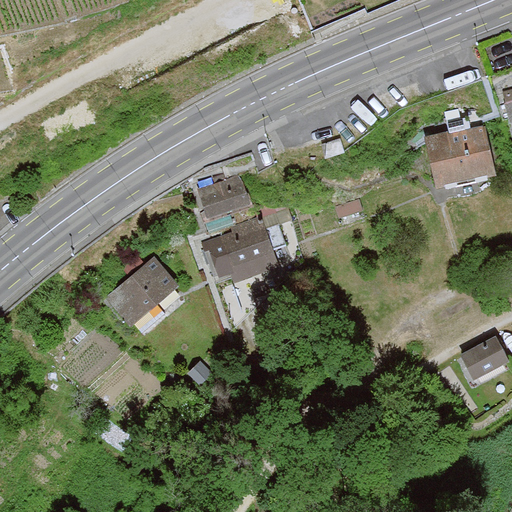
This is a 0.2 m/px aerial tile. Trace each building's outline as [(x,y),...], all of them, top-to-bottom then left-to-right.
[(498,118),(434,134),(448,187),(511,171),(498,118)] [(214,183),(226,218),(270,204),(259,169),(214,183)] [(267,214),(206,240),(226,286),(286,261),(267,214)] [(112,295),(138,329),(192,289),(166,255),(112,295)] [(511,361),(501,334),(462,349),(473,377),(511,362),(511,361)]
